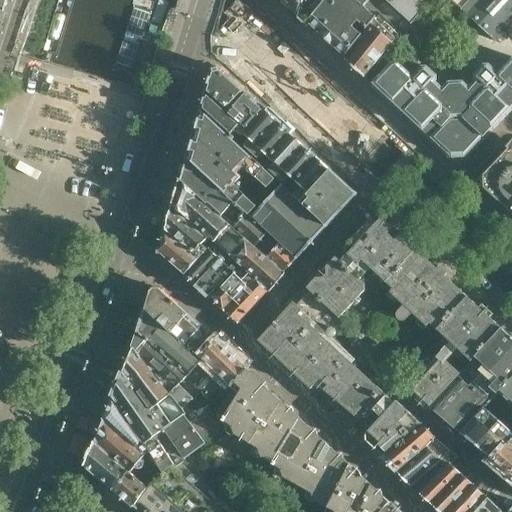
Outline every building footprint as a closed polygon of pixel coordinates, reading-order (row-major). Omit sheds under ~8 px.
[(298,15),(302,0),(280,0),(298,16),(298,15)] [(307,23),(326,0),(302,0),(298,15),(307,23)] [(429,4),(424,0),(326,0),(307,23),(306,24),(345,59),(382,17),(400,33),(403,36),(413,25),(412,24),(429,4)] [(450,0),(461,10),(461,9),(469,0),(450,0)] [(511,0),(469,0),(461,9),(467,15),(490,37),(491,37),(497,42),(498,41),(506,31),(511,25),(511,0)] [(364,78),(400,33),(382,17),(345,59),(364,78)] [(501,44),(510,35),(506,31),(498,41),(501,44)] [(464,158),(511,106),(511,58),(511,59),(498,74),(488,64),(483,65),(474,74),(474,80),(475,81),(469,88),(462,82),(448,82),(442,89),(435,82),(436,82),(436,76),(426,67),(421,67),(412,77),(397,63),(392,63),(373,83),(372,84),(372,85),(373,85),(451,158),(464,158)] [(245,93),(228,77),(219,69),(213,71),(208,89),(206,94),(228,113),(245,93)] [(248,131),(265,111),(245,93),(228,113),(248,131)] [(248,131),(228,113),(206,94),(201,112),(232,141),(239,133),(243,137),(245,134),(248,131)] [(253,151),(278,123),(265,111),(248,131),(245,134),(250,139),(245,144),(253,151)] [(280,185),(232,141),(201,112),(188,159),(187,160),(251,217),(257,210),(236,191),(235,193),(230,188),(250,166),(255,170),(254,172),(275,190),(280,185)] [(271,158),(291,135),(278,123),(253,151),(261,158),(265,153),(271,158)] [(279,175),(304,147),(291,135),(271,158),(276,162),(271,168),(279,175)] [(511,140),(505,148),(507,150),(476,182),(511,215),(511,216),(511,218),(511,219),(511,140)] [(297,181),(317,159),(304,147),(279,175),(287,182),(292,177),(297,181)] [(300,204),(330,171),(317,159),(297,181),(287,192),(300,204)] [(251,217),(187,160),(181,181),(266,257),(279,243),(255,221),(251,217)] [(327,227),(355,196),(356,197),(356,196),(356,195),(355,194),(355,195),(338,179),(339,178),(330,171),(300,204),(326,228),(327,228),(327,227)] [(284,273),(266,257),(181,181),(174,206),(207,236),(221,248),(238,264),(245,271),(252,278),(268,292),(284,274),(284,273)] [(326,228),(300,204),(287,192),(284,188),(255,221),(279,243),(297,259),(326,228)] [(207,236),(174,206),(174,207),(171,215),(167,230),(199,258),(204,253),(206,251),(199,244),(207,236)] [(385,283),(416,250),(413,248),(417,244),(395,224),(391,227),(380,216),(373,217),(345,246),(346,254),(339,260),(332,261),(320,274),(353,305),(365,291),(365,284),(371,277),(379,277),(385,283)] [(238,264),(221,248),(211,259),(204,253),(199,258),(167,230),(161,250),(161,251),(161,252),(162,253),(162,254),(163,255),(184,274),(209,297),(229,275),(238,264)] [(297,259),(279,243),(266,257),(284,273),(297,259)] [(467,298),(446,278),(449,274),(443,268),(439,272),(416,250),(385,283),(407,303),(398,312),(397,314),(396,315),(396,317),(397,318),(397,319),(398,320),(399,321),(400,322),(402,322),(404,322),(405,321),(407,320),(415,311),(437,330),(467,298)] [(223,310),(252,278),(245,271),(235,281),(229,275),(209,297),(223,310)] [(323,337),(340,319),(353,305),(320,274),(318,276),(314,273),(293,296),(300,302),(293,310),(290,306),(258,341),(310,390),(312,388),(316,383),(324,389),(323,390),(326,393),(327,392),(352,364),(323,337)] [(238,323),(268,292),(252,278),(223,310),(238,323)] [(187,314),(160,289),(159,290),(159,291),(152,293),(150,292),(145,310),(171,333),(187,314)] [(471,362),(501,329),(505,325),(482,304),(478,308),(467,298),(437,330),(427,341),(438,352),(442,352),(450,343),(471,362)] [(184,345),(171,333),(145,310),(138,334),(185,378),(208,399),(224,381),(198,358),(184,345)] [(184,345),(201,327),(187,315),(187,314),(171,333),(184,345)] [(198,358),(215,339),(201,327),(184,345),(198,358)] [(490,402),(495,395),(511,376),(511,338),(501,329),(471,362),(460,374),(490,402)] [(185,378),(138,334),(134,348),(134,349),(176,405),(186,394),(177,386),(185,378)] [(350,466),(247,370),(215,339),(198,358),(224,381),(231,388),(239,394),(222,421),(229,425),(228,426),(227,427),(227,428),(227,429),(227,431),(228,433),(228,434),(230,435),(232,436),(234,436),(235,435),(255,447),(254,448),(254,450),(253,450),(253,451),(253,453),(253,454),(254,456),(255,457),(256,457),(258,458),(259,458),(260,458),(261,458),(287,473),(284,478),(291,482),(308,491),(307,493),(307,494),(306,496),(306,497),(307,499),(307,500),(308,501),(309,502),(310,502),(311,503),(312,503),(314,502),(315,502),(331,511),(330,511),(380,511),(390,503),(371,485),(370,485),(367,483),(367,482),(363,477),(362,476),(361,473),(360,472),(358,469),(356,468),(355,467),(352,466),(350,466)] [(176,405),(134,349),(134,350),(130,357),(129,361),(124,373),(181,460),(204,443),(190,425),(191,425),(176,405)] [(429,407),(460,374),(442,358),(411,390),(429,407),(429,406),(429,407)] [(421,424),(398,403),(396,401),(394,403),(391,400),(352,364),(327,392),(342,404),(341,405),(344,408),(345,407),(352,413),(352,414),(355,417),(359,411),(367,418),(374,411),(377,415),(381,418),(367,432),(368,443),(382,457),(420,424),(421,424)] [(181,460),(124,373),(114,398),(148,450),(159,468),(163,474),(181,460)] [(460,434),(483,408),(490,402),(460,374),(429,407),(430,407),(429,408),(460,434)] [(510,409),(511,407),(511,376),(495,395),(510,409)] [(204,411),(186,394),(176,405),(191,425),(204,411)] [(148,450),(114,398),(105,420),(141,455),(148,450)] [(353,511),(356,507),(354,506),(367,480),(349,465),(367,430),(310,400),(267,468),(230,471),(180,507),(178,511),(353,511)] [(511,434),(483,408),(460,434),(491,459),(508,441),(511,436),(511,434)] [(220,427),(219,426),(204,411),(191,425),(190,425),(204,443),(218,434),(219,433),(219,432),(220,431),(220,430),(220,429),(220,428),(220,427)] [(141,455),(105,420),(96,442),(127,470),(147,488),(151,483),(163,474),(159,468),(148,450),(141,455)] [(397,472),(435,438),(420,424),(382,457),(397,472)] [(411,486),(451,451),(435,438),(397,472),(411,486)] [(511,444),(508,441),(491,459),(488,462),(511,481),(511,444)] [(127,470),(96,442),(88,461),(87,463),(88,464),(88,466),(89,467),(112,487),(127,470)] [(238,511),(204,481),(181,460),(163,474),(151,483),(147,488),(134,507),(139,511),(238,511)] [(432,505),(465,471),(453,461),(420,494),(432,505)] [(439,511),(446,511),(482,474),(470,465),(465,471),(432,505),(439,511)] [(147,488),(127,470),(112,487),(133,506),(134,507),(147,488)] [(467,511),(494,484),(482,474),(446,511),(467,511)] [(508,511),(511,508),(511,498),(494,484),(467,511),(508,511)] [(399,511),(390,503),(380,511),(399,511)]
